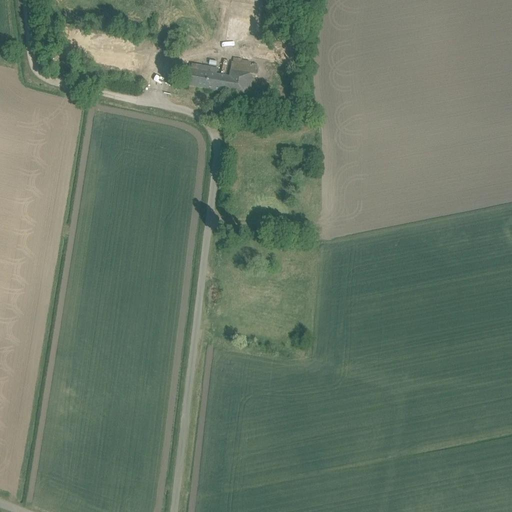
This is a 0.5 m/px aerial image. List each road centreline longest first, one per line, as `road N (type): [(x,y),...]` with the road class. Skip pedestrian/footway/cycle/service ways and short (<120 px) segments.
road 1 (unclassified): [(174,511),(217,141),(198,116),(137,100)]
road 2 (track): [(137,100),(43,75),(27,0)]
